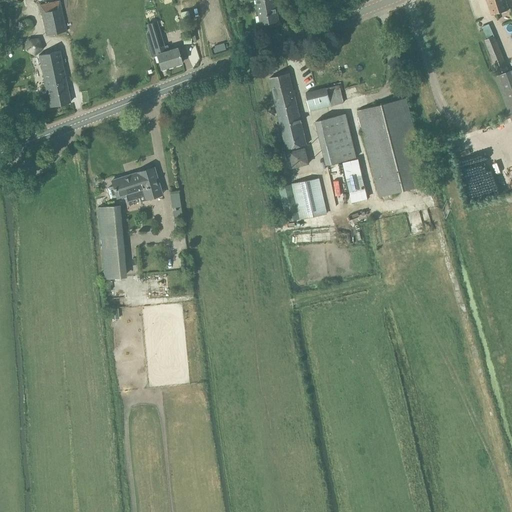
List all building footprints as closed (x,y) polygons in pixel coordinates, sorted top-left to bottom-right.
[(256,0),(261,26),(279,22),(275,0),(256,0)] [(486,0),(491,15),(508,10),(505,0),(486,0)] [(46,36),(66,31),(61,8),(41,12),(46,36)] [(180,13),(182,22),(190,20),(188,11),(180,13)] [(181,63),(177,49),(169,51),(167,47),(164,48),(156,22),(147,25),(148,30),(146,34),(149,43),(148,43),(152,57),(156,56),(161,70),(181,63)] [(498,74),(508,70),(489,24),(482,27),(487,39),(485,40),(498,74)] [(45,85),(66,81),(60,51),(39,56),(45,85)] [(511,74),(511,71),(495,77),(495,78),(511,121),(511,74)] [(294,96),(288,74),(269,78),(275,101),(274,101),(286,149),(307,144),(295,96),(294,96)] [(50,107),(70,102),(66,81),(45,85),(50,107)] [(310,111),(343,103),(339,85),(305,93),(310,111)] [(379,197),(428,184),(406,99),(357,111),(379,197)] [(326,165),(356,158),(345,114),(315,121),(326,165)] [(343,162),(346,177),(362,173),(359,159),(343,162)] [(162,195),(153,168),(141,172),(142,173),(121,180),(121,178),(111,181),(113,187),(107,189),(110,198),(116,197),(117,198),(125,195),(127,201),(140,197),(139,196),(143,194),(144,200),(162,195)] [(280,188),(287,223),(327,215),(319,179),(280,188)] [(116,206),(98,207),(101,237),(108,237),(112,236),(118,236),(116,206)] [(109,247),(101,248),(104,279),(122,278),(119,246),(113,247),(109,247)]
